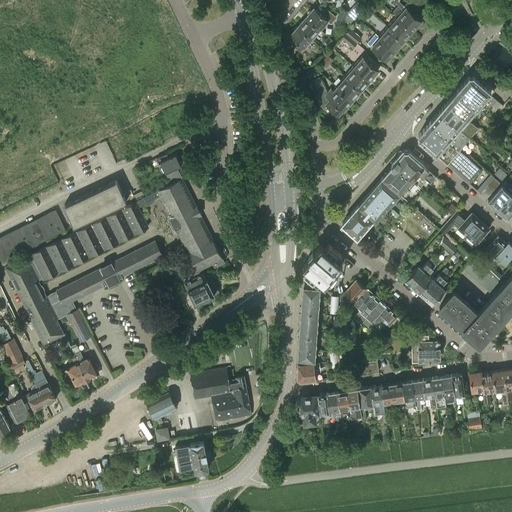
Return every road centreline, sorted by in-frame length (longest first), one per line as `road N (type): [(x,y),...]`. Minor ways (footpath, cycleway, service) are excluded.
road 1 (unclassified): [(244,474),(265,483),(511,454)]
road 2 (residential): [(0,230),(221,120)]
road 3 (residential): [(473,356),(327,223),(319,199)]
road 4 (tertiary): [(72,421),(250,296)]
road 5 (residential): [(312,142),(338,143),(424,42),(461,64)]
road 6 (residential): [(473,356),(465,365),(283,393)]
road 7 (residential): [(0,275),(72,421)]
road 8 (tertiary): [(286,188),(279,121),(255,35)]
road 9 (tertiary): [(255,35),(270,190)]
road 10 (residential): [(511,232),(399,132)]
road 11 (residential): [(228,254),(210,218),(221,177),(221,120)]
road 12 (tertiary): [(74,511),(197,492)]
